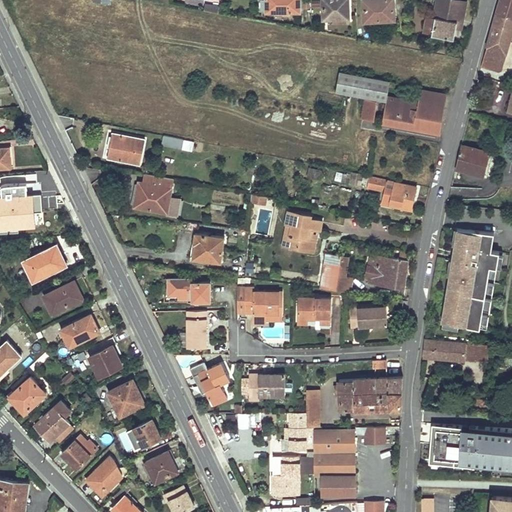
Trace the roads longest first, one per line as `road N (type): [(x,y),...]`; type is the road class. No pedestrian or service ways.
road 1 (secondary): [(0,33),(231,511)]
road 2 (residential): [(490,0),(435,212)]
road 3 (residential): [(414,348),(275,356),(243,346)]
road 4 (residential): [(414,348),(404,511)]
road 5 (residential): [(435,212),(416,293),(414,348)]
road 6 (residential): [(89,511),(0,419)]
